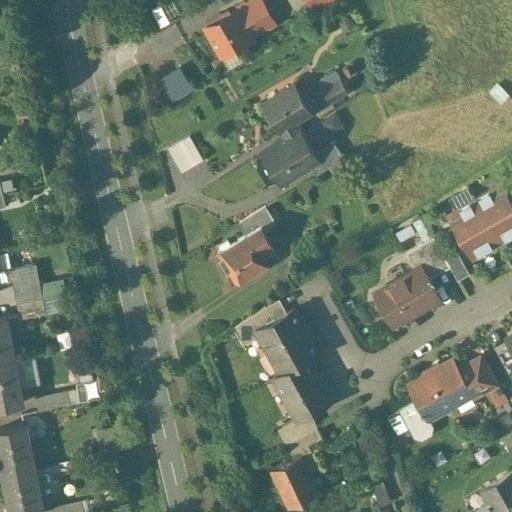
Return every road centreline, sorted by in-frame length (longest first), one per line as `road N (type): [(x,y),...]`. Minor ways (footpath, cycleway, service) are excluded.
road 1 (secondary): [(80,73),(181,511)]
road 2 (residential): [(511,290),(362,375)]
